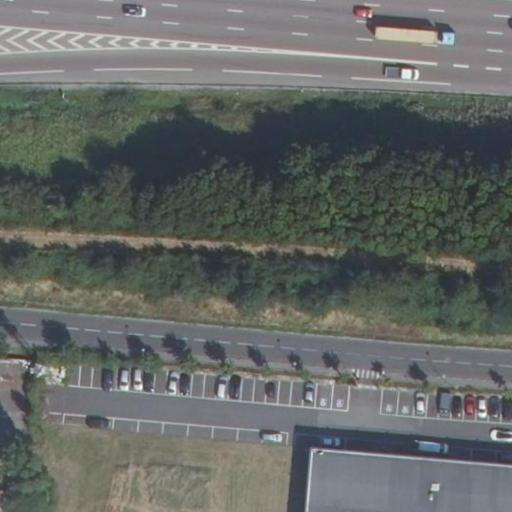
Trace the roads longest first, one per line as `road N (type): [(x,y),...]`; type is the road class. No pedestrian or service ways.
road 1 (unclassified): [(0,320),(511,362)]
road 2 (motorway): [(0,65),(167,58),(386,65),(447,31)]
road 3 (motorway): [(79,0),(447,31)]
